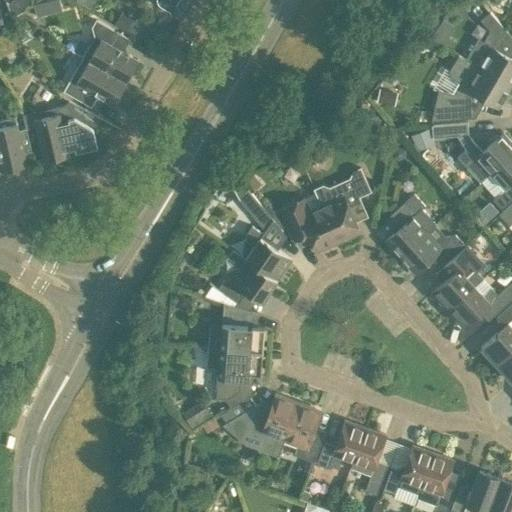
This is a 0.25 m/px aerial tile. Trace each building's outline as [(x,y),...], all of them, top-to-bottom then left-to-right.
[(155,0),(157,3),(159,5),(181,18),(191,0),(155,0)] [(12,17),(22,10),(6,1),(12,17)] [(36,16),(47,13),(44,2),(33,4),(36,16)] [(116,22),(127,28),(133,17),(123,11),(116,22)] [(511,79),(511,58),(492,46),(496,38),(506,30),(489,11),(480,19),(489,30),(483,40),(477,37),(464,58),(479,67),(509,85),(511,79)] [(441,38),(449,21),(438,16),(431,33),(441,38)] [(91,53),(88,59),(125,81),(138,59),(123,51),(121,46),(127,37),(95,19),(91,26),(93,35),(89,44),(91,53)] [(0,29),(0,28),(0,54),(13,45),(0,29)] [(497,105),(509,85),(479,67),(464,58),(458,54),(448,70),(450,77),(458,82),(451,93),(438,90),(431,120),(458,118),(463,96),(467,88),(497,105)] [(113,103),(125,81),(88,59),(84,66),(75,68),(63,91),(88,105),(93,95),(98,94),(113,103)] [(379,87),(376,100),(388,102),(391,90),(379,87)] [(34,118),(32,111),(23,114),(26,128),(36,126),(43,160),(68,154),(67,147),(74,145),(75,150),(96,145),(93,131),(100,117),(68,99),(65,104),(46,108),(41,116),(34,118)] [(356,106),(350,119),(361,124),(366,111),(356,106)] [(31,150),(26,128),(18,130),(16,122),(9,124),(0,118),(0,166),(1,169),(26,164),(23,152),(31,150)] [(444,136),(468,134),(467,121),(431,124),(431,133),(444,132),(444,136)] [(426,127),(411,133),(416,145),(431,139),(426,127)] [(489,173),(511,152),(511,143),(502,132),(481,151),(472,141),(456,155),(479,182),(489,173)] [(405,147),(393,145),(390,158),(396,159),(403,155),(405,147)] [(501,208),(511,197),(511,152),(489,173),(503,188),(492,198),(501,208)] [(334,199),(321,205),(336,239),(340,238),(344,240),(354,235),(354,231),(358,230),(348,206),(360,200),(358,196),(371,191),(360,167),(352,170),(350,177),(328,186),(334,199)] [(247,188),(249,191),(259,182),(251,172),(238,178),(247,188)] [(270,216),(249,191),(247,188),(238,178),(228,182),(239,199),(264,230),(272,218),(270,216)] [(332,241),(336,239),(321,205),(310,210),(304,197),(278,208),(293,241),(295,240),(298,247),(311,241),(315,249),(319,248),(322,250),(332,245),(332,241)] [(384,240),(399,256),(426,231),(419,223),(422,220),(415,213),(421,207),(413,198),(407,203),(404,200),(382,220),(393,232),(384,240)] [(511,200),(498,214),(509,226),(511,222),(511,200)] [(498,212),(489,202),(474,215),(483,225),(498,212)] [(246,240),(253,245),(245,258),(276,280),(291,258),(259,236),(261,233),(252,226),(245,235),(246,240)] [(437,239),(435,241),(426,231),(399,256),(413,272),(430,257),(439,268),(465,245),(455,235),(437,239)] [(431,291),(447,309),(473,285),(482,277),(474,267),(473,268),(466,260),(473,254),(465,245),(439,268),(435,273),(442,281),(431,291)] [(203,295),(223,302),(235,306),(243,293),(249,292),(261,301),(276,280),(245,258),(230,279),(228,277),(224,278),(217,287),(211,283),(203,295)] [(447,309),(463,327),(480,311),(488,320),(511,298),(511,280),(497,294),(491,287),(482,295),(473,285),(447,309)] [(503,325),(480,346),(495,362),(511,346),(511,301),(495,316),(503,325)] [(248,310),(235,306),(223,302),(221,326),(209,325),(208,345),(262,349),(264,326),(247,324),(248,310)] [(215,398),(225,399),(230,406),(249,395),(253,373),(260,373),(262,349),(208,345),(206,365),(218,366),(215,398)] [(511,346),(495,362),(511,380),(511,378),(511,346)] [(222,424),(245,443),(254,433),(260,445),(263,450),(277,455),(283,440),(297,402),(275,394),(271,404),(261,400),(255,404),(249,395),(230,406),(230,407),(220,413),(225,422),(222,424)] [(311,433),(320,410),(297,402),(283,440),(297,444),(293,454),(307,459),(314,461),(323,437),(311,433)] [(187,424),(209,412),(203,403),(182,415),(187,424)] [(352,460),(365,427),(344,419),(335,445),(324,441),(315,463),(327,467),(328,464),(337,468),(342,457),(352,460)] [(350,466),(370,474),(365,489),(376,493),(385,468),(374,464),(385,434),(365,427),(352,460),(350,466)] [(395,492),(397,486),(417,493),(432,452),(412,444),(404,464),(403,464),(397,467),(391,465),(383,488),(395,492)] [(432,452),(417,493),(416,497),(435,504),(434,507),(446,511),(454,489),(460,475),(448,470),(452,459),(432,452)] [(310,471),(314,461),(307,459),(303,469),(310,471)] [(459,511),(462,511),(466,503),(487,511),(500,477),(478,469),(470,491),(458,486),(450,508),(459,511)] [(511,511),(511,481),(500,477),(487,511),(491,511),(511,511)] [(304,500),(299,511),(324,511),(326,508),(304,500)]
